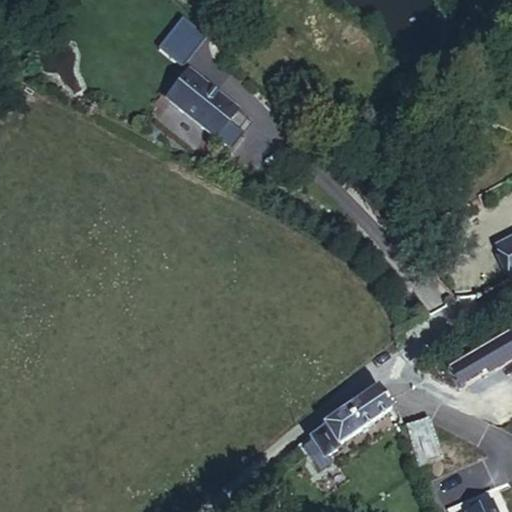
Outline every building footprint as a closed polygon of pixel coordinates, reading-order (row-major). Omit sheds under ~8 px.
[(159,25),(122,71),(137,83),(174,37),(159,25)] [(189,74),(169,102),(219,138),(239,111),(189,74)] [(511,239),(499,247),(511,269),(511,239)] [(511,340),(508,333),(425,382),(437,402),(511,357),(511,340)] [(389,413),(373,392),(318,432),(320,436),(306,446),(308,449),(300,455),(317,478),(329,469),(324,463),(335,456),(333,454),(389,413)]
